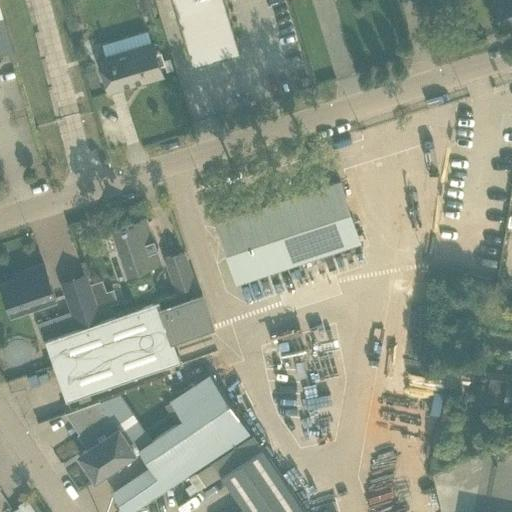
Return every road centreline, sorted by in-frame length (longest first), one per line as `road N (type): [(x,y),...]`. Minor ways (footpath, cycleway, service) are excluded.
road 1 (unclassified): [(0,220),(426,85)]
road 2 (unclassified): [(65,511),(0,410)]
